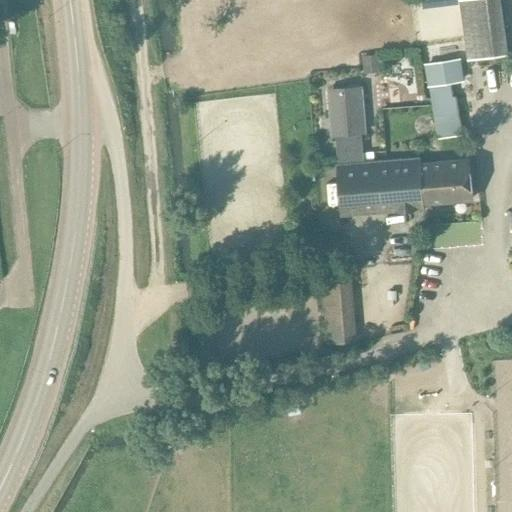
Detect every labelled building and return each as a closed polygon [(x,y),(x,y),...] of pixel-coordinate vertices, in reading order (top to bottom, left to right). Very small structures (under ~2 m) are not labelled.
[(459,0),(468,59),(508,54),(500,0),(459,0)] [(379,55),(362,57),(364,74),(381,73),(379,55)] [(431,99),(457,95),(455,82),(465,81),(462,57),(423,64),(427,87),(429,87),(431,99)] [(338,164),(362,163),(357,106),(361,106),(360,91),(329,93),(331,109),(334,109),(338,164)] [(457,95),(431,99),(438,140),(463,136),(457,95)] [(362,163),(338,164),(336,165),(341,215),(424,208),(423,203),(471,199),(467,158),(420,162),(419,158),(362,163)] [(326,344),(355,342),(348,262),(319,264),(326,344)]
